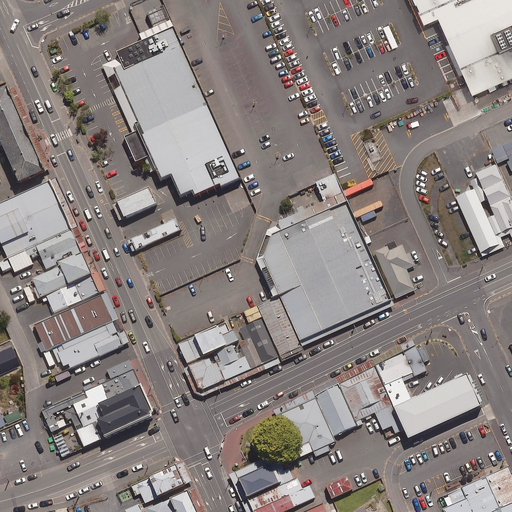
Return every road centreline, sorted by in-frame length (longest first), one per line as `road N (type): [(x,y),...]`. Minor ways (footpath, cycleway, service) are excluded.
road 1 (primary): [(190,427),(11,31)]
road 2 (secondary): [(458,298),(190,427)]
road 3 (secondary): [(190,427),(0,502)]
road 4 (residential): [(458,298),(511,412)]
